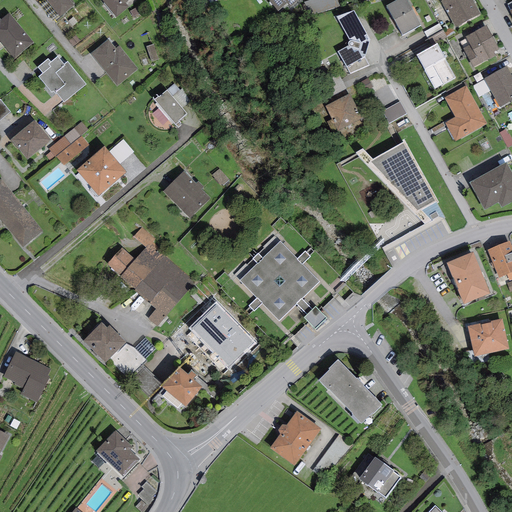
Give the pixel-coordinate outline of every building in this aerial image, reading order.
[(69,0),(44,0),(60,18),(74,6),(69,0)] [(100,0),(116,19),(128,8),(125,4),(130,0),(100,0)] [(266,0),(278,13),(287,5),(290,9),(300,0),(266,0)] [(340,6),(336,0),(313,0),(304,3),(308,16),(340,6)] [(406,0),(399,0),(386,7),(402,37),(421,26),(406,0)] [(445,0),(441,3),(455,29),(481,15),(472,0),(445,0)] [(336,18),(349,42),(349,43),(348,43),(348,44),(348,45),(348,46),(348,47),(337,53),(346,68),(347,68),(365,58),(370,41),(354,12),(336,18)] [(0,20),(0,42),(14,60),(33,44),(9,14),(1,21),(0,20)] [(486,27),(465,38),(469,46),(463,50),(473,68),(495,56),(493,53),(498,50),(486,27)] [(108,40),(90,55),(117,87),(138,70),(119,47),(116,49),(108,40)] [(456,79),(437,45),(416,57),(425,72),(432,68),(442,85),(443,86),(456,79)] [(48,60),(38,68),(43,75),(38,78),(53,96),(56,94),(63,104),(86,86),(67,63),(64,65),(58,58),(51,63),(48,60)] [(369,66),(365,58),(347,68),(350,74),(369,66)] [(511,77),(506,67),(484,80),(500,109),(511,102),(511,77)] [(435,89),(442,85),(432,68),(425,72),(435,89)] [(326,100),(346,89),(338,73),(317,84),(326,100)] [(466,87),(444,99),(455,119),(445,124),(455,142),(487,124),(466,87)] [(158,98),(154,101),(175,126),(179,123),(178,122),(186,115),(167,92),(159,99),(158,98)] [(363,119),(350,95),(325,108),(338,132),(363,119)] [(0,101),(0,100),(0,121),(10,113),(0,101)] [(407,114),(400,102),(382,112),(389,124),(407,114)] [(51,141),(34,122),(10,141),(27,161),(51,141)] [(507,148),(511,145),(511,139),(509,134),(508,135),(506,130),(499,133),(507,148)] [(123,140),(108,153),(118,165),(133,152),(123,140)] [(414,214),(438,201),(405,143),(366,165),(414,214)] [(51,150),(64,166),(72,160),(60,144),(51,150)] [(104,148),(76,172),(98,198),(126,174),(118,165),(108,153),(104,148)] [(511,174),(506,164),(469,185),(484,211),(498,204),(501,210),(511,203),(511,174)] [(196,185),(183,172),(163,192),(189,219),(210,199),(202,190),(204,188),(198,182),(196,185)] [(43,232),(1,180),(0,180),(0,220),(22,248),(43,232)] [(141,228),(133,238),(146,248),(152,241),(154,238),(141,228)] [(326,319),(315,308),(312,311),(301,300),(319,283),(302,265),(310,257),(305,252),(297,259),(274,236),(263,247),(264,248),(246,265),(246,264),(234,275),(239,281),(257,299),(249,307),(254,312),(262,304),(279,322),(296,305),(307,315),(304,318),(315,330),(326,319)] [(121,278),(119,280),(156,310),(147,320),(157,328),(195,282),(163,255),(166,252),(152,241),(146,248),(136,261),(121,278)] [(511,249),(509,242),(487,251),(499,279),(511,273),(511,249)] [(107,266),(121,278),(136,261),(122,249),(107,266)] [(473,255),(447,265),(463,306),(489,295),(473,255)] [(194,318),(178,332),(188,342),(203,328),(194,318)] [(502,320),(467,328),(474,358),(509,350),(502,320)] [(101,324),(81,344),(103,367),(126,344),(109,327),(107,330),(101,324)] [(136,354),(150,360),(156,344),(143,338),(136,354)] [(50,370),(15,353),(3,378),(24,389),(20,396),(37,403),(49,378),(47,377),(50,370)] [(356,380),(338,362),(329,371),(330,372),(318,383),(328,392),(329,391),(352,415),(351,416),(361,425),(372,414),(373,415),(382,407),(363,388),(364,386),(357,379),(356,380)] [(178,369),(162,389),(185,409),(202,389),(193,381),(197,377),(191,372),(187,377),(178,369)] [(321,431),(296,413),(286,426),(282,426),(278,431),(280,435),(270,449),(294,468),(321,431)] [(0,453),(9,437),(0,431),(0,460),(2,457),(0,455),(0,453)] [(133,448),(115,432),(95,453),(123,478),(139,461),(130,452),(133,448)] [(351,445),(339,436),(311,471),(323,481),(351,445)] [(378,495),(378,494),(386,499),(400,479),(393,473),(394,473),(374,459),(359,481),(378,495)] [(156,492),(146,483),(141,487),(143,490),(151,497),(156,492)] [(151,497),(143,490),(138,495),(148,505),(153,500),(151,497)] [(145,511),(149,508),(141,501),(135,507),(140,511),(145,511)]
